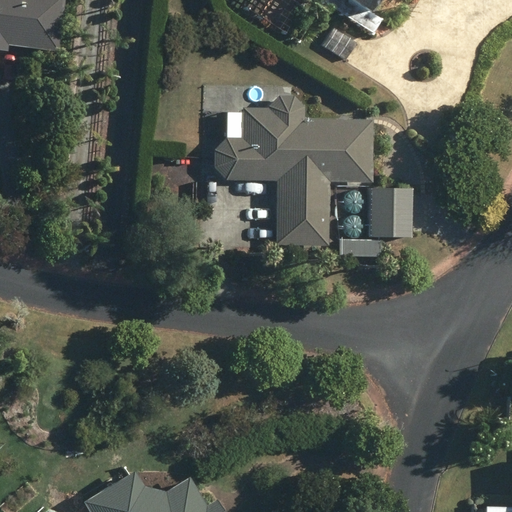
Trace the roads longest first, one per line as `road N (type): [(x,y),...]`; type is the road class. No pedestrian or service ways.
road 1 (residential): [(0,272),(440,355)]
road 2 (residential): [(410,511),(440,355)]
road 3 (residential): [(440,355),(511,232)]
